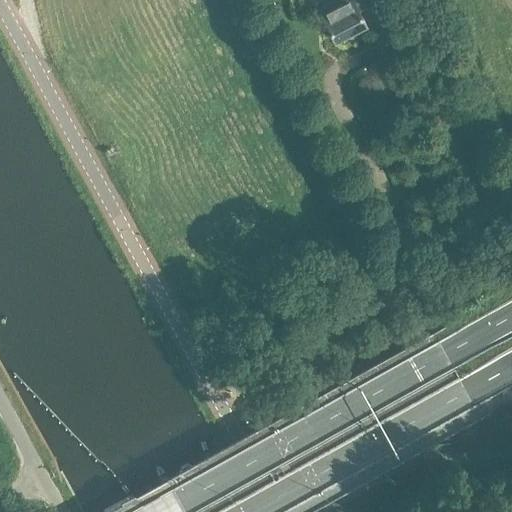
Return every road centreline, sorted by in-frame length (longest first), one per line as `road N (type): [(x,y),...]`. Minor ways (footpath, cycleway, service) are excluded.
road 1 (tertiary): [(279,511),(0,3)]
road 2 (motorway): [(511,316),(158,511)]
road 3 (motorway): [(247,511),(511,366)]
